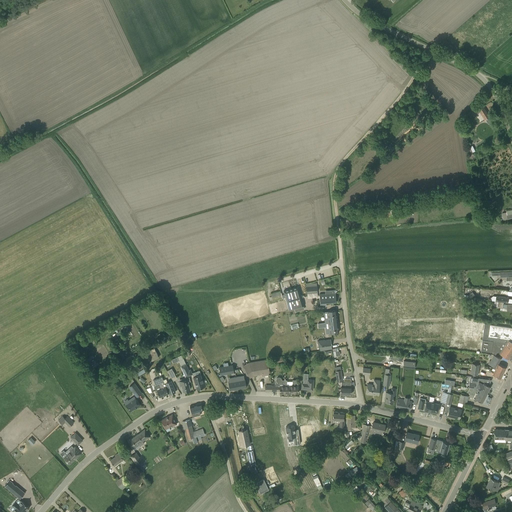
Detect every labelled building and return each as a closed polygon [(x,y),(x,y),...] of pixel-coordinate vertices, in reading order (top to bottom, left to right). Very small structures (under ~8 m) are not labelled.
[(449,52),(453,48),(445,40),(441,45),(449,52)] [(490,117),(490,116),(490,117),(483,107),(483,106),(480,108),(478,106),(474,110),(471,113),(475,117),(480,111),(486,119),(488,123),(489,124),(490,124),(491,123),(492,123),(492,122),(492,120),(490,117)] [(382,218),(390,217),(390,216),(392,215),(393,215),(393,210),(387,210),(386,209),(381,210),(382,218)] [(507,212),(502,213),(504,221),(508,220),(511,219),(511,213),(507,215),(507,212)] [(306,287),(307,293),(317,292),(317,286),(316,283),(306,284),(306,287)] [(283,291),(289,310),(294,308),(297,308),(303,306),(298,287),(283,291)] [(325,294),(319,294),(320,304),(320,306),(324,306),(324,303),(331,303),(336,302),(335,293),(335,290),(325,291),(325,294)] [(353,302),(352,302),(352,306),(353,306),(353,308),(364,307),(364,300),(367,300),(367,297),(360,297),(360,300),(353,300),(353,302)] [(496,301),(495,306),(500,306),(500,309),(507,310),(507,311),(511,310),(511,303),(508,303),(496,301)] [(328,317),(324,318),(325,322),(329,322),(337,321),(336,310),(327,311),(328,317)] [(326,329),(326,333),(330,333),(338,332),(337,321),(329,322),(330,328),(326,329)] [(317,340),(319,349),(333,347),(331,338),(317,340)] [(505,339),(502,345),(510,350),(511,350),(511,342),(508,339),(505,339)] [(502,345),(497,352),(508,359),(511,352),(509,350),(510,350),(502,345)] [(145,352),(149,361),(158,357),(154,348),(145,352)] [(332,350),(333,356),(340,355),(339,353),(345,352),(344,348),(338,349),(332,350)] [(129,364),(134,362),(136,360),(135,357),(137,356),(136,354),(133,355),(126,359),(129,364)] [(503,373),(505,367),(498,364),(500,358),(494,355),(489,365),(495,367),(494,369),(503,373)] [(247,373),(250,377),(254,375),(267,373),(268,375),(270,374),(266,360),(250,363),(244,366),(247,373)] [(141,362),(139,363),(139,362),(138,363),(137,361),(132,364),(134,368),(136,367),(137,367),(138,367),(138,366),(140,365),(141,365),(134,369),(136,372),(144,367),(141,362)] [(403,361),(403,367),(414,369),(415,362),(403,361)] [(186,363),(181,365),(186,376),(193,373),(190,368),(189,369),(186,363)] [(468,370),(468,373),(477,375),(479,364),(472,363),(471,370),(468,370)] [(232,365),(219,367),(220,374),(234,372),(232,365)] [(500,378),(503,373),(494,369),(495,369),(494,371),(491,370),(490,373),(493,374),(493,375),(500,378)] [(302,388),(313,388),(314,378),(308,378),(308,373),(304,373),(303,382),(302,382),(302,388)] [(200,374),(193,376),(197,389),(206,386),(204,380),(203,380),(200,374)] [(240,376),(236,377),(238,388),(246,387),(245,379),(241,380),(241,379),(240,376)] [(159,397),(168,393),(163,380),(162,377),(153,380),(158,392),(159,397)] [(179,381),(180,385),(181,385),(183,391),(184,391),(184,392),(188,391),(187,390),(190,389),(188,381),(190,380),(189,377),(185,378),(184,379),(179,381)] [(230,382),(228,382),(230,390),(238,388),(236,377),(232,378),(232,381),(230,382)] [(289,393),(289,389),(286,389),(286,386),(284,386),(284,380),(281,380),(281,379),(281,378),(280,377),(279,377),(278,377),(277,377),(277,378),(276,378),(276,379),(276,383),(275,384),(276,385),(271,385),(271,386),(272,391),(276,391),(280,391),(280,393),(289,393)] [(341,385),(341,389),(340,394),(350,394),(351,386),(351,382),(351,380),(350,379),(345,378),(343,380),(343,382),(341,382),(341,385)] [(472,388),(475,388),(475,389),(477,388),(487,393),(490,387),(484,383),(485,382),(485,379),(478,378),(478,379),(473,378),(473,383),(470,382),(469,388),(472,388)] [(166,379),(163,380),(168,393),(169,393),(170,394),(175,392),(171,381),(167,382),(166,379)] [(286,380),(284,380),(284,386),(286,386),(286,389),(289,389),(289,393),(298,393),(298,386),(298,380),(293,380),(293,385),(286,385),(286,380)] [(372,394),(378,394),(379,394),(380,385),(379,385),(380,380),(374,380),(374,385),(367,384),(366,394),(372,395),(372,394)] [(142,393),(134,383),(129,386),(137,397),(142,393)] [(391,393),(386,392),(385,396),(386,396),(385,402),(393,403),(393,398),(394,395),(396,395),(396,393),(396,388),(391,388),(391,393)] [(472,388),(469,393),(470,393),(469,395),(472,397),(474,398),(473,400),(477,401),(477,400),(482,402),(487,393),(477,388),(475,389),(472,388)] [(460,394),(458,402),(466,404),(468,396),(460,394)] [(127,399),(124,401),(130,411),(134,408),(135,409),(140,405),(134,396),(128,400),(127,399)] [(410,410),(412,401),(408,401),(408,402),(405,401),(405,400),(397,398),(395,407),(410,410)] [(420,398),(417,408),(423,410),(423,409),(424,409),(424,411),(430,412),(432,413),(433,411),(437,412),(438,408),(439,404),(426,401),(425,401),(425,399),(420,398)] [(191,411),(192,415),(192,417),(200,415),(199,411),(203,410),(201,403),(190,406),(191,411)] [(448,412),(447,417),(451,418),(455,418),(455,417),(459,418),(461,410),(456,409),(449,407),(448,412)] [(343,420),(343,417),(344,412),(334,411),(333,420),(340,420),(339,429),(344,429),(344,420),(343,420)] [(174,419),(172,414),(165,417),(166,418),(161,420),(165,429),(177,424),(174,419)] [(360,429),(360,428),(360,423),(354,423),(354,415),(347,415),(347,429),(360,429)] [(63,416),(58,420),(60,422),(62,424),(62,423),(65,421),(69,425),(70,426),(73,423),(67,416),(65,418),(63,416)] [(101,418),(99,419),(100,422),(106,430),(111,427),(106,418),(102,420),(101,418)] [(190,420),(182,422),(184,429),(186,428),(188,439),(192,438),(194,443),(198,442),(195,437),(197,436),(199,440),(201,439),(201,437),(205,435),(202,429),(193,432),(190,420)] [(96,421),(94,422),(95,425),(101,433),(106,430),(100,422),(97,423),(96,421)] [(383,432),(385,425),(380,424),(373,423),(371,431),(375,432),(375,431),(383,432)] [(91,424),(86,427),(90,433),(92,431),(96,436),(101,433),(95,425),(92,427),(91,424)] [(363,431),(360,442),(365,443),(368,432),(369,426),(365,425),(363,431)] [(253,430),(250,431),(253,444),(257,444),(256,440),(257,440),(257,436),(261,435),(262,439),(266,438),(264,428),(262,428),(262,426),(252,428),(253,430)] [(294,426),(286,427),(288,438),(293,437),(294,445),(300,444),(298,432),(295,433),(294,426)] [(301,429),(298,430),(298,432),(300,444),(306,444),(305,436),(311,436),(311,433),(310,426),(301,427),(301,429)] [(143,441),(151,436),(145,429),(128,441),(133,448),(139,444),(140,446),(144,443),(143,441)] [(247,429),(239,431),(241,442),(245,441),(246,445),(250,444),(247,429)] [(506,439),(506,430),(495,429),(495,439),(506,439)] [(75,433),(70,437),(78,445),(82,440),(75,433)] [(417,442),(419,435),(414,434),(414,435),(406,433),(404,440),(414,442),(414,441),(417,442)] [(434,449),(435,447),(440,449),(439,451),(441,452),(446,453),(446,452),(448,451),(449,449),(448,447),(449,443),(442,441),(442,442),(431,438),(429,443),(428,447),(434,449)] [(309,449),(304,450),(305,454),(306,454),(307,456),(310,455),(310,453),(310,452),(311,454),(312,453),(313,456),(319,454),(318,450),(321,449),(319,445),(309,449)] [(75,446),(63,458),(69,463),(69,464),(70,463),(76,458),(77,457),(82,453),(75,446)] [(143,462),(144,461),(141,456),(140,457),(136,452),(130,456),(137,467),(143,462)] [(123,459),(119,453),(115,455),(116,456),(111,460),(112,462),(113,463),(114,465),(123,459)] [(124,486),(126,484),(121,477),(116,482),(122,490),(125,487),(124,486)] [(490,488),(492,488),(496,491),(498,491),(498,489),(500,487),(499,486),(501,482),(498,481),(494,479),(493,478),(493,479),(491,477),(487,486),(489,487),(489,488),(490,488)] [(267,485),(263,479),(255,483),(254,480),(251,481),(252,483),(250,484),(254,492),(258,489),(260,494),(265,491),(269,490),(267,485)] [(10,480),(5,486),(12,492),(20,498),(25,492),(17,486),(16,485),(13,483),(10,480)] [(406,493),(409,491),(406,487),(404,489),(403,489),(398,492),(403,500),(408,496),(406,493)] [(387,505),(384,507),(389,511),(400,511),(384,494),(380,498),(387,505)] [(378,511),(380,510),(369,499),(365,503),(373,511),(378,511)] [(489,500),(482,502),(483,508),(487,507),(491,506),(496,504),(494,499),(489,500)] [(407,509),(407,510),(411,511),(418,511),(420,509),(421,509),(422,506),(419,505),(419,504),(419,505),(418,504),(416,502),(412,500),(410,504),(405,502),(403,507),(407,509)] [(21,501),(18,505),(15,502),(12,506),(15,509),(12,511),(26,511),(29,508),(21,501)]
